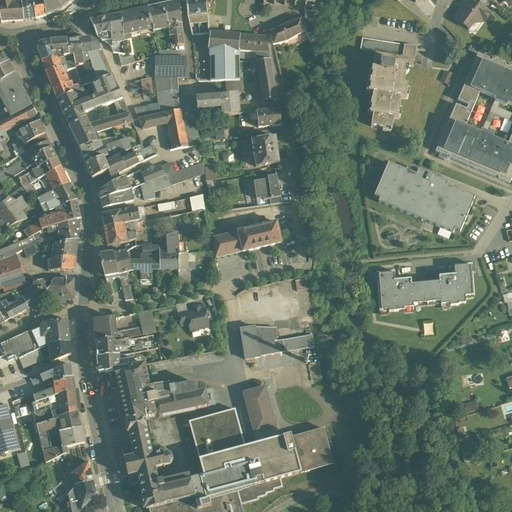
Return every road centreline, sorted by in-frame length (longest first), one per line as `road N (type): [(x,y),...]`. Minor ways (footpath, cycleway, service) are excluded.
road 1 (residential): [(266,36),(283,105),(301,268),(82,311)]
road 2 (secondary): [(115,511),(83,357),(82,311)]
road 3 (secondary): [(92,212),(7,33)]
